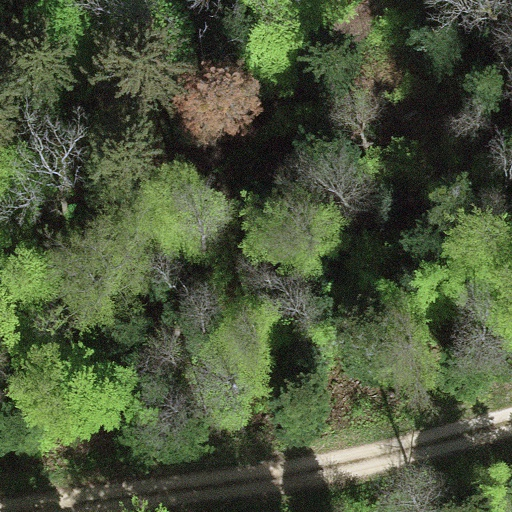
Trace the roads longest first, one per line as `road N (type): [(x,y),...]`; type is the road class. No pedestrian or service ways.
road 1 (track): [(12,511),(330,468),(511,419)]
road 2 (track): [(0,300),(263,102),(376,0)]
